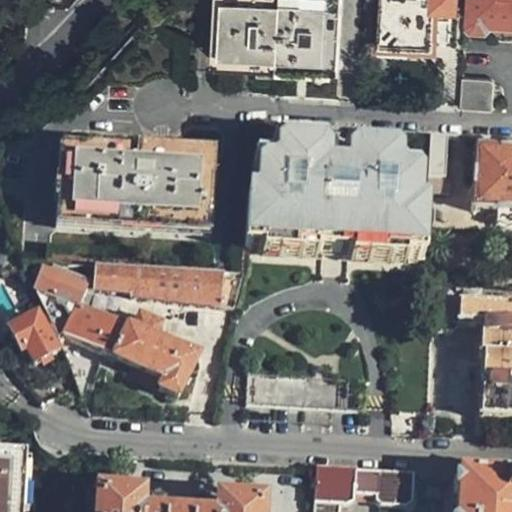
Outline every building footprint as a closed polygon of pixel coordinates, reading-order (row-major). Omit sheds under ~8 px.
[(339,40),(341,0),(214,0),(213,33),(210,63),(258,65),(337,68),(339,40)] [(456,1),(455,0),(382,0),(382,5),(381,25),(379,53),(415,55),(416,42),(428,43),(449,44),(450,31),(452,6),(455,7),(456,1)] [(511,0),(465,0),(464,21),(481,22),(502,23),(502,17),(511,17),(511,0)] [(461,77),(459,110),(489,111),(491,79),(461,77)] [(444,182),(447,138),(430,137),(429,148),(426,199),(448,200),(449,182),(444,182)] [(511,141),(501,141),(501,150),(473,149),(471,187),(470,213),(485,214),(492,214),(492,229),(506,229),(511,230),(511,220),(511,141)] [(254,200),(245,200),(242,252),(423,263),(425,234),(426,210),(417,209),(419,185),(414,178),(397,177),(397,163),(390,155),(353,153),(342,162),(326,161),(319,152),(282,150),(273,158),(272,170),(262,170),(255,177),(254,200)] [(207,238),(212,166),(211,162),(57,154),(54,230),(207,238)] [(241,277),(83,269),(82,293),(154,302),(233,309),(241,283),(241,277)] [(32,271),(26,283),(29,290),(54,340),(58,349),(62,344),(144,381),(159,387),(157,394),(174,402),(179,395),(193,361),(151,342),(157,330),(136,320),(130,333),(73,309),(79,294),(32,271)] [(455,327),(456,305),(433,304),(431,334),(444,335),(447,335),(455,332),(455,327)] [(511,308),(456,305),(455,327),(475,328),(475,334),(477,335),(476,357),(480,358),(477,420),(511,422),(511,308)] [(52,353),(58,349),(54,340),(51,342),(42,326),(38,327),(34,319),(8,334),(8,335),(20,355),(26,353),(34,366),(54,356),(52,353)] [(430,342),(431,334),(401,332),(399,372),(396,410),(396,416),(425,418),(428,375),(430,342)] [(358,415),(360,385),(325,383),(244,380),(243,408),(358,415)] [(0,511),(22,511),(25,458),(0,457),(0,511)] [(311,511),(335,511),(335,509),(340,506),(352,504),(371,504),(379,509),(385,509),(405,510),(411,504),(412,478),(365,475),(329,473),(313,473),(313,478),(313,489),(311,511)] [(511,511),(511,484),(455,481),(453,511),(511,511)] [(256,511),(257,507),(217,507),(216,511),(186,511),(187,504),(167,504),(166,511),(136,511),(136,500),(98,499),(97,511),(256,511)]
